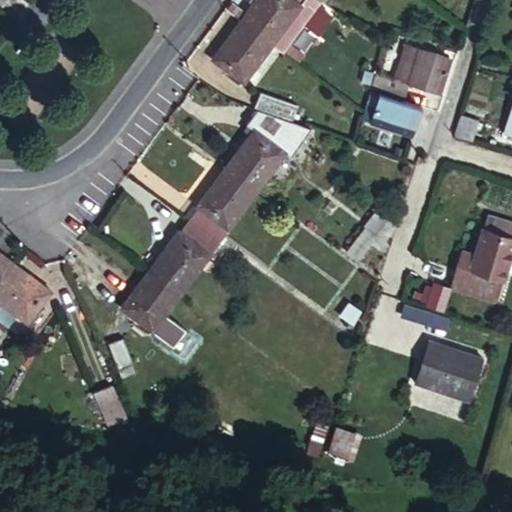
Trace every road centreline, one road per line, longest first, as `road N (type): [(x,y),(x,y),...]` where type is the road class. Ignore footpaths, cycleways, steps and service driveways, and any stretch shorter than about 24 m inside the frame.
road 1 (residential): [(203,0),(106,133),(74,163),(23,185),(0,182)]
road 2 (residential): [(434,146),(377,322)]
road 3 (residential): [(482,0),(434,146)]
